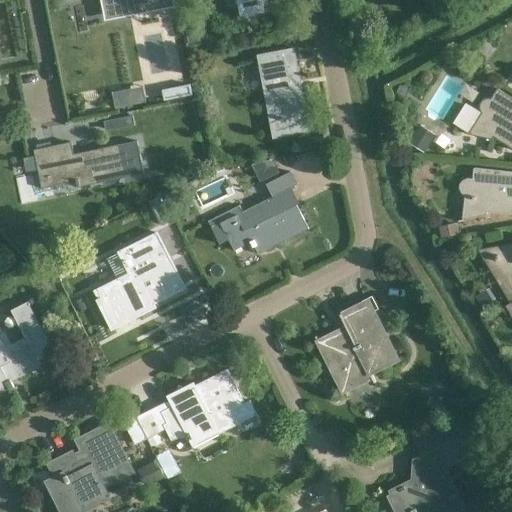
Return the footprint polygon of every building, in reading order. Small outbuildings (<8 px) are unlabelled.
[(129,11),(130,15),(169,8),(169,9),(175,7),(173,0),(102,0),(105,15),(114,14),(115,16),(121,15),(121,13),(129,11)] [(236,0),(240,18),(264,13),(262,2),(261,0),(236,0)] [(200,43),(198,31),(186,33),(188,45),(200,43)] [(275,135),(307,129),(293,52),(260,59),(275,135)] [(189,85),(163,91),(165,100),(191,95),(189,85)] [(511,99),(497,90),(491,100),(486,100),(483,101),(480,106),(480,110),(482,113),(469,135),(464,134),(464,135),(493,141),(493,140),(494,139),(511,149),(511,99)] [(112,94),(115,109),(124,107),(121,92),(112,94)] [(423,153),(435,135),(420,125),(409,143),(423,153)] [(70,141),(33,149),(42,189),(76,182),(77,188),(126,178),(144,174),(137,141),(72,155),(70,141)] [(458,222),(458,223),(487,217),(487,216),(487,214),(511,216),(511,173),(475,169),(474,180),(467,180),(463,181),(460,185),(460,189),(462,193),(465,196),(463,221),(458,222)] [(256,248),(260,255),(309,229),(297,206),(300,204),(292,188),(298,184),(291,172),(265,185),(272,198),(243,213),(240,206),(208,221),(220,245),(229,240),(234,251),(251,243),(254,249),(256,248)] [(458,225),(441,229),(443,239),(460,235),(458,225)] [(101,307),(112,328),(142,313),(141,310),(185,287),(165,250),(157,234),(118,254),(129,275),(96,292),(100,298),(97,300),(100,307),(101,307)] [(37,252),(33,235),(13,239),(28,256),(37,252)] [(477,251),(509,303),(510,305),(511,303),(511,244),(486,250),(477,251)] [(317,341),(343,392),(371,378),(374,383),(376,382),(371,373),(398,360),(368,301),(339,315),(346,328),(337,333),(336,332),(317,341)] [(0,391),(9,387),(11,390),(15,387),(11,379),(55,357),(46,339),(48,338),(29,302),(12,311),(26,338),(9,347),(0,328),(0,391)] [(511,303),(510,305),(509,303),(501,308),(506,317),(509,315),(511,318),(511,319),(511,303)] [(185,434),(192,448),(257,415),(250,401),(244,403),(227,369),(204,381),(208,389),(199,393),(194,383),(166,396),(172,407),(161,412),(167,423),(163,425),(171,441),(185,434)] [(46,482),(60,511),(82,511),(83,511),(80,506),(101,496),(102,498),(108,495),(102,484),(111,480),(113,484),(134,473),(125,455),(123,456),(111,432),(113,431),(109,424),(76,441),(83,455),(76,459),(73,452),(47,465),(53,479),(46,482)] [(411,484),(386,496),(393,511),(409,511),(411,511),(427,511),(438,507),(440,510),(440,511),(465,511),(463,506),(464,505),(446,468),(445,467),(446,466),(462,458),(463,460),(471,456),(460,434),(457,435),(421,453),(420,460),(412,459),(411,475),(415,474),(418,480),(411,484)]
